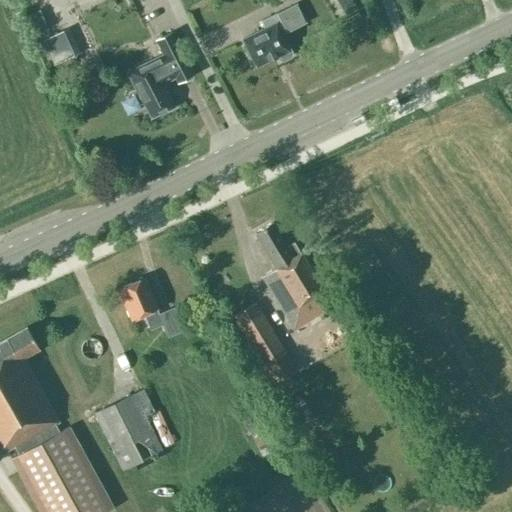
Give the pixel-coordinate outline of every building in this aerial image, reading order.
[(282,60),(289,56),(290,52),(281,33),(303,22),(293,3),(258,19),(263,29),(242,39),(255,66),(278,55),(279,58),(282,60)] [(69,29),(42,42),(54,67),(80,54),(69,29)] [(171,33),(156,40),(171,68),(158,74),(151,60),(128,72),(151,118),(174,106),(163,83),(176,77),(178,82),(192,75),(171,33)] [(294,242),(287,246),(272,222),(254,233),(276,268),(261,276),(293,329),(332,305),(294,242)] [(173,307),(159,314),(143,277),(119,288),(132,319),(144,314),(150,329),(162,324),(167,336),(183,330),(173,307)] [(58,422),(23,358),(39,349),(26,327),(0,341),(0,454),(14,446),(18,454),(11,458),(40,511),(102,511),(112,507),(68,426),(59,432),(55,424),(58,422)] [(79,357),(92,354),(89,339),(76,342),(79,357)] [(285,391),(290,405),(301,401),(295,387),(285,391)] [(161,449),(145,417),(155,413),(148,400),(142,389),(94,413),(122,469),(161,449)] [(262,457),(277,449),(273,442),(276,440),(259,407),(240,418),(262,457)] [(358,481),(373,463),(363,455),(348,473),(358,481)]
